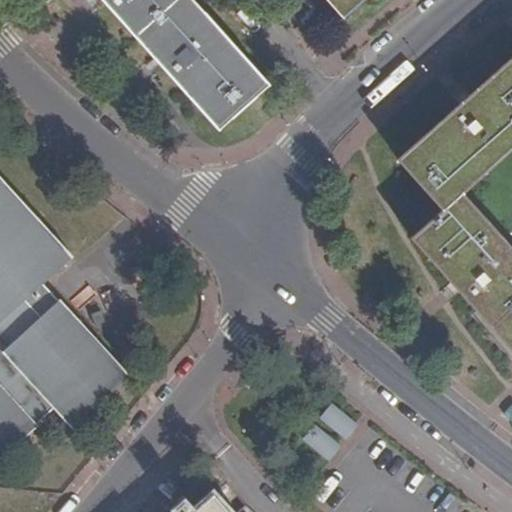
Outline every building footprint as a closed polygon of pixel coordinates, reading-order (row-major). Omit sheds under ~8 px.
[(104,0),(217,127),(268,81),(196,0),(104,0)] [(329,0),(343,17),(362,0),(329,0)] [(455,285),(499,334),(511,348),(511,247),(462,193),(511,148),(511,58),(468,98),(398,160),(444,209),(412,238),(455,285)] [(0,461),(56,410),(73,429),(129,376),(43,282),(71,256),(0,178),(0,461)] [(299,440),(326,462),(356,426),(329,403),(299,440)] [(222,511),(212,499),(197,511),(222,511)]
